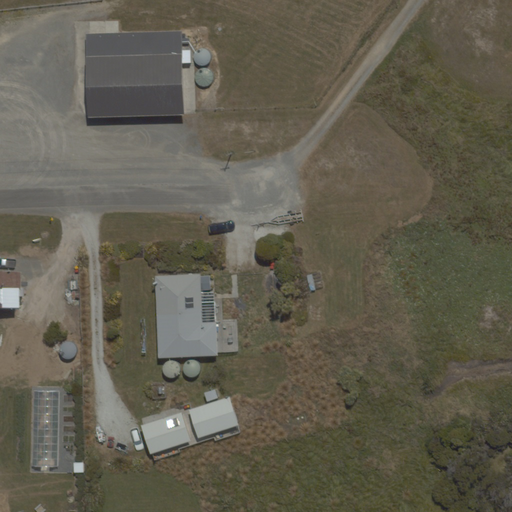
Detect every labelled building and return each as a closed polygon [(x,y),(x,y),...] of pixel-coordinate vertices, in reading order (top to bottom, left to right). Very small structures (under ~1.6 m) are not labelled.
[(182,27),(87,31),(90,112),(185,108),(182,27)] [(197,267),(158,268),(161,350),(231,348),(230,310),(198,311),(197,267)] [(0,309),(16,310),(17,271),(0,270),(0,309)] [(57,315),(54,305),(37,310),(47,346),(63,341),(60,330),(72,327),(67,312),(57,315)] [(83,332),(66,333),(67,356),(84,356),(83,332)] [(173,354),(171,354),(170,354),(169,354),(168,355),(166,355),(164,356),(163,358),(161,359),(161,361),(160,363),(160,365),(160,367),(160,369),(161,371),(162,372),(163,374),(165,375),(167,376),(169,376),(171,377),(173,376),(175,376),(176,375),(178,374),(179,373),(181,371),(182,369),(182,368),(182,366),(182,364),(182,362),(181,360),(180,358),(179,357),(177,356),(175,355),(173,354)] [(197,355),(195,355),(194,355),(193,355),(191,355),(189,356),(188,357),(186,359),(185,360),(184,362),(184,364),(183,366),(183,368),(184,370),(185,371),(186,373),(187,374),(189,376),(190,377),(192,377),(194,377),(196,377),(198,377),(200,376),(202,375),(203,374),(204,372),(205,370),(206,368),(206,366),(206,365),(205,363),(205,361),(204,359),(202,358),(201,357),(199,356),(197,355)] [(152,444),(238,413),(227,384),(141,415),(152,444)]
